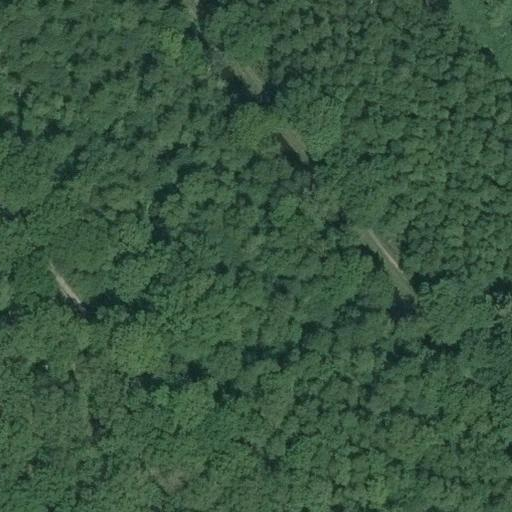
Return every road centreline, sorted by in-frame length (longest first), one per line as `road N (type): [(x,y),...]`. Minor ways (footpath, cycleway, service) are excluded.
road 1 (track): [(196,0),(511,423)]
road 2 (track): [(224,511),(0,213)]
